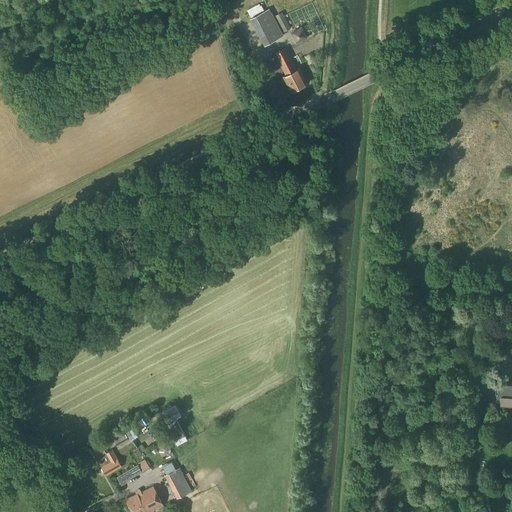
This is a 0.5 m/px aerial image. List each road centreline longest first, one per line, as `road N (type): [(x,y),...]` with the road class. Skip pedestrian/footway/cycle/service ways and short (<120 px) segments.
road 1 (unclassified): [(0,262),(511,11)]
road 2 (track): [(347,511),(380,74)]
